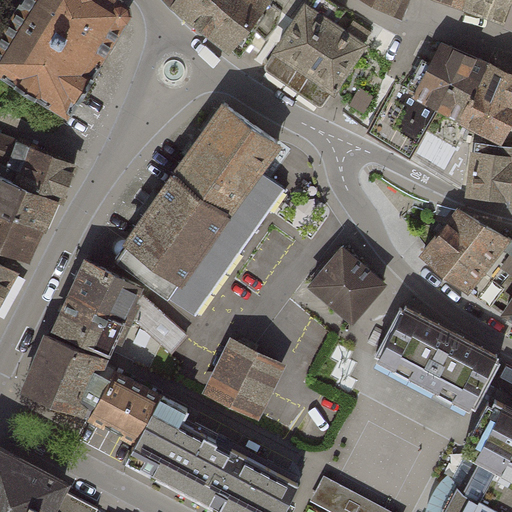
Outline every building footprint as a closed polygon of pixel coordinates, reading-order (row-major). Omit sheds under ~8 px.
[(22,0),(0,36),(0,70),(69,114),(128,18),(124,1),(121,0),(22,0)] [(168,0),(173,5),(240,56),(259,32),(267,39),(277,29),(282,11),(268,0),(168,0)] [(266,68),(322,106),(370,33),(354,22),(345,34),(334,27),(344,11),(328,0),(311,0),(279,49),(266,68)] [(365,0),(394,17),(403,0),(365,0)] [(460,0),(458,6),(498,20),(505,0),(460,0)] [(511,0),(505,0),(498,20),(511,25),(511,0)] [(461,119),(489,63),(443,38),(421,79),(415,75),(409,87),(441,107),(461,119)] [(511,72),(489,63),(461,119),(499,137),(507,120),(511,121),(511,72)] [(397,80),(369,130),(411,157),(428,131),(441,107),(409,87),(397,80)] [(236,111),(226,103),(116,257),(195,312),(241,248),(283,187),(261,169),(279,140),(236,111)] [(428,131),(411,157),(462,186),(471,142),(460,140),(456,148),(428,131)] [(0,176),(53,199),(62,201),(76,164),(57,156),(0,134),(0,176)] [(511,146),(477,143),(470,191),(509,197),(511,178),(511,146)] [(0,207),(41,225),(53,199),(0,176),(0,207)] [(0,244),(28,256),(41,225),(0,207),(0,244)] [(459,208),(426,252),(468,288),(507,238),(459,208)] [(344,246),(310,286),(354,323),(388,282),(344,246)] [(511,275),(511,299),(504,311),(511,316),(511,253),(510,256),(502,269),(511,275)] [(71,296),(124,318),(140,285),(88,260),(71,296)] [(0,297),(14,272),(0,264),(0,297)] [(57,327),(110,349),(124,318),(71,296),(57,327)] [(381,348),(475,399),(501,354),(404,305),(381,348)] [(47,333),(26,388),(83,411),(106,365),(99,361),(101,355),(47,333)] [(197,390),(253,418),(280,365),(223,337),(197,390)] [(106,365),(83,411),(136,438),(160,392),(106,365)] [(385,374),(379,393),(396,398),(402,380),(385,374)] [(187,406),(160,392),(136,438),(125,458),(229,511),(282,511),(299,481),(180,419),(187,406)] [(511,511),(511,409),(494,400),(464,455),(472,459),(452,497),(444,511),(511,511)] [(0,451),(0,511),(49,511),(60,490),(64,483),(0,451)] [(310,501),(330,511),(390,511),(323,476),(310,501)] [(102,511),(60,490),(49,511),(102,511)]
